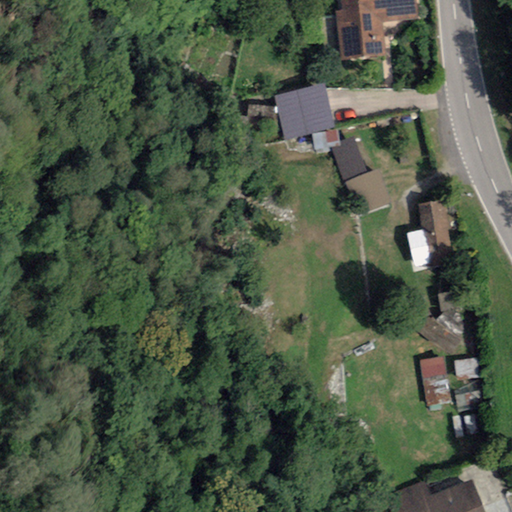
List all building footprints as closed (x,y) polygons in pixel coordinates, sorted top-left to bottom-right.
[(340,0),(342,12),(334,13),(340,65),(387,60),(383,27),(417,23),(414,0),(340,0)] [(325,86),(274,100),(286,145),(337,131),(325,86)] [(443,208),(419,211),(422,234),(406,236),(411,272),(451,266),(443,208)] [(426,360),(428,405),(453,404),(451,359),(426,360)] [(483,511),(473,485),(431,501),(423,483),(367,504),(369,511),(483,511)]
